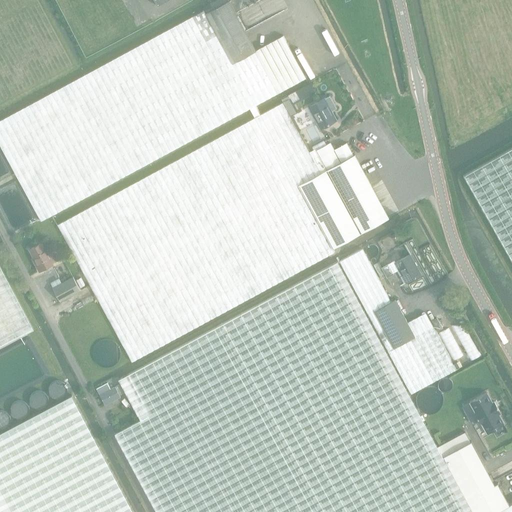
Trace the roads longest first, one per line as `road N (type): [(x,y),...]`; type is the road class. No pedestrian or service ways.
road 1 (tertiary): [(511,353),(452,238),(399,0)]
road 2 (unclassified): [(151,511),(0,225)]
